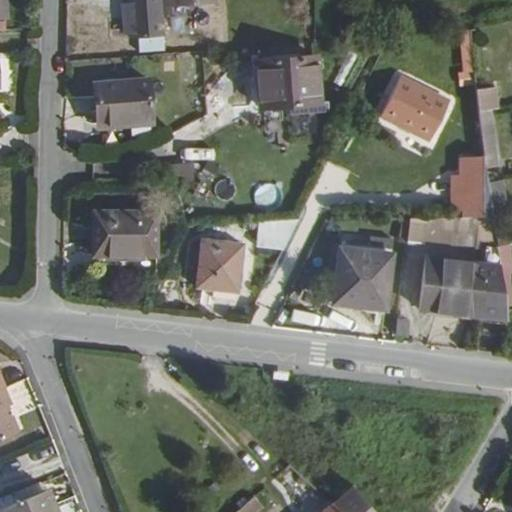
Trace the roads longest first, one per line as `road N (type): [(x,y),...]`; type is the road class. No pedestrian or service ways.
road 1 (tertiary): [(511,378),(42,321)]
road 2 (residential): [(49,0),(42,321)]
road 3 (residential): [(42,321),(47,365),(103,511)]
